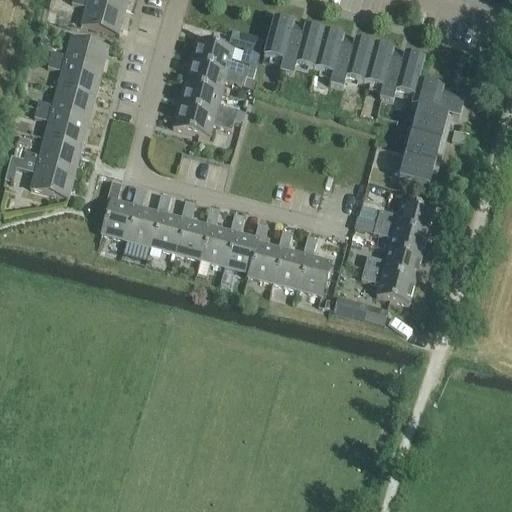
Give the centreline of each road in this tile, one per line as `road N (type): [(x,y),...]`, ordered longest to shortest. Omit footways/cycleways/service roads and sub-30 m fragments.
road 1 (track): [(386,511),(511,106)]
road 2 (residential): [(341,234),(154,183),(142,173),(182,0)]
